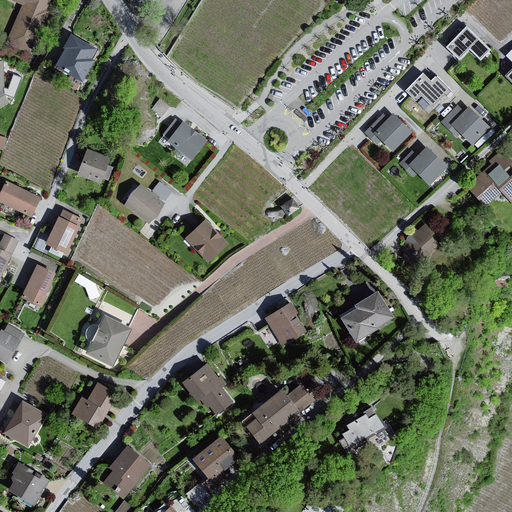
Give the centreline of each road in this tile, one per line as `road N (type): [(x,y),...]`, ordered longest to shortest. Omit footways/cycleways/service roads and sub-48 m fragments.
road 1 (residential): [(353,248),(204,338),(144,391),(50,511)]
road 2 (residential): [(208,511),(420,318)]
road 3 (residential): [(450,0),(273,167)]
road 4 (residential): [(106,0),(154,70),(273,167)]
road 5 (residential): [(366,261),(511,131)]
